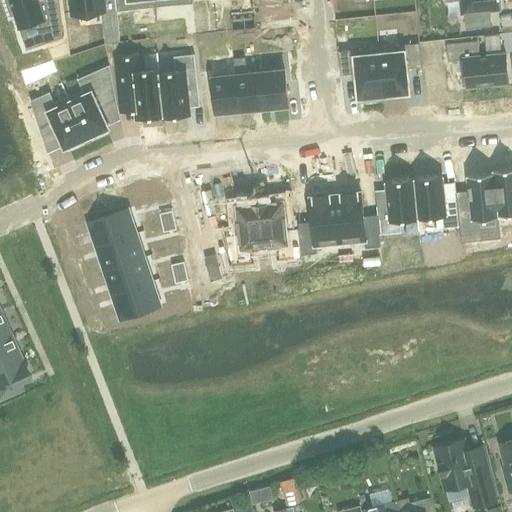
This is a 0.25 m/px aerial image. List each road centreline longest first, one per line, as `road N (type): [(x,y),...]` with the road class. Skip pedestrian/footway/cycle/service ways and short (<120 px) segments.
road 1 (unclassified): [(153,498),(511,384)]
road 2 (unknown): [(300,59),(281,26),(250,15),(131,20),(96,50),(90,79),(108,173)]
road 3 (residential): [(0,218),(142,161),(180,157)]
road 4 (residential): [(333,142),(511,125)]
road 5 (residential): [(180,157),(333,142)]
road 6 (residential): [(333,142),(318,0)]
